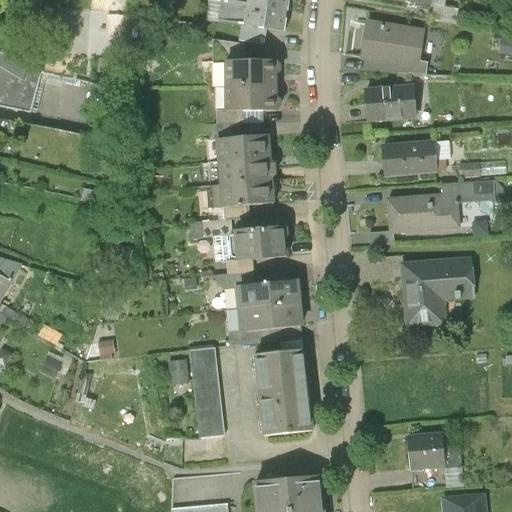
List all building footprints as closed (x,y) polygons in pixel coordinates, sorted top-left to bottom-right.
[(210,0),(211,1),(223,3),(283,12),(284,0),(210,0)] [(283,12),(223,3),(220,24),(243,28),(268,32),(279,34),(283,12)] [(457,11),(433,7),(431,23),(455,26),(457,11)] [(423,34),(368,26),(363,62),(386,65),(387,60),(402,62),(419,65),(419,63),(423,34)] [(268,32),(243,28),(241,42),(265,46),(268,32)] [(355,30),(353,53),(361,54),(363,31),(355,30)] [(511,41),(502,40),(501,52),(511,54),(511,41)] [(245,46),(213,41),(214,65),(227,65),(227,64),(245,64),(245,46)] [(3,53),(0,57),(0,67),(23,81),(26,68),(3,53)] [(419,65),(402,62),(401,75),(428,76),(428,63),(419,63),(419,65)] [(245,64),(227,64),(227,65),(227,89),(275,88),(275,78),(280,73),(280,67),(275,63),(245,64)] [(0,67),(0,107),(30,114),(42,72),(26,68),(23,81),(0,67)] [(275,88),(227,89),(227,113),(243,114),(275,114),(280,109),(280,104),(275,99),(275,88)] [(412,88),(365,92),(368,122),(371,122),(415,118),(412,88)] [(227,113),(217,113),(217,126),(238,125),(243,125),(243,114),(227,113)] [(217,126),(212,126),(214,144),(218,143),(240,141),(238,125),(217,126)] [(240,141),(218,143),(220,164),(270,160),(268,139),(240,141)] [(433,143),(382,148),(385,175),(435,170),(433,143)] [(270,160),(220,164),(222,187),(272,183),(270,160)] [(477,165),(459,167),(461,180),(478,178),(477,165)] [(492,181),(441,185),(442,197),(443,204),(457,203),(493,200),(492,181)] [(272,183),(222,187),(224,210),(248,208),(274,206),(272,183)] [(441,185),(420,187),(421,198),(442,197),(441,185)] [(421,198),(387,201),(390,232),(390,233),(393,233),(459,228),(457,203),(443,204),(442,197),(421,198)] [(248,208),(224,210),(225,222),(232,222),(249,220),(248,208)] [(225,222),(202,225),(203,242),(234,239),(232,222),(225,222)] [(487,223),(473,225),(475,237),(488,235),(487,223)] [(284,230),(236,234),(239,263),(239,264),(254,263),(287,260),(285,241),(288,238),(287,233),(284,230)] [(390,232),(368,234),(370,248),(378,247),(394,246),(393,233),(390,233),(390,232)] [(379,259),(371,260),(373,284),(406,281),(405,269),(404,257),(379,259)] [(0,259),(0,276),(13,283),(20,267),(0,259)] [(239,263),(228,264),(229,277),(255,275),(254,263),(239,264),(239,263)] [(470,263),(405,269),(406,281),(410,325),(441,323),(439,297),(473,294),(470,263)] [(255,275),(229,277),(230,291),(246,290),(246,289),(256,288),(255,275)] [(0,305),(13,283),(0,276),(0,305)] [(256,288),(246,289),(246,290),(248,310),(299,305),(297,284),(256,288)] [(248,310),(245,311),(248,333),(248,335),(302,329),(299,305),(248,310)] [(302,329),(248,335),(248,333),(231,335),(232,347),(303,339),(302,329)] [(114,355),(112,343),(94,346),(87,365),(112,361),(111,355),(114,355)] [(303,343),(281,345),(282,355),(304,353),(303,343)] [(215,349),(191,352),(192,361),(194,383),(200,441),(225,439),(215,349)] [(282,355),(257,358),(265,439),(312,434),(304,353),(282,355)] [(61,364),(48,358),(41,373),(55,379),(61,364)] [(194,383),(192,361),(171,364),(173,386),(194,383)] [(90,375),(84,374),(76,404),(83,405),(91,376),(90,375)] [(443,436),(409,439),(412,470),(445,467),(446,471),(462,470),(460,449),(444,450),(443,436)] [(445,467),(412,470),(414,492),(447,489),(446,471),(445,467)] [(322,511),(320,478),(256,484),(258,511),(322,511)] [(484,511),(483,498),(444,501),(445,511),(484,511)]
